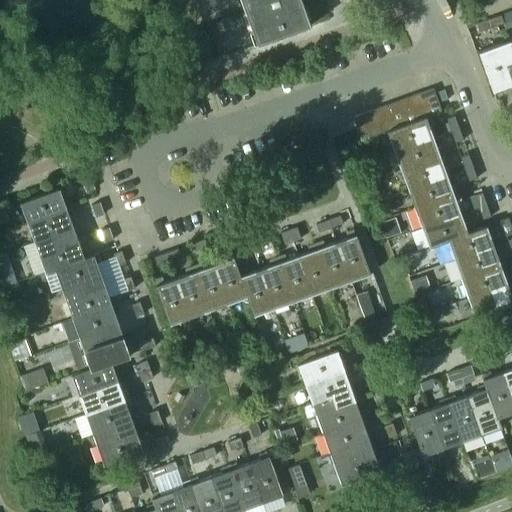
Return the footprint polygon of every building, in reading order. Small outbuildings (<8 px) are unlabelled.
[(240,0),(256,44),(311,25),(302,0),(240,0)] [(503,17),(490,22),(493,30),(506,25),(503,17)] [(493,30),(490,22),(478,26),(481,34),(493,30)] [(494,94),(511,87),(511,62),(505,45),(480,54),(494,94)] [(418,120),(426,117),(440,112),(432,89),(409,97),(418,120)] [(448,99),(445,89),(437,91),(441,101),(448,99)] [(409,97),(387,106),(395,128),(418,120),(409,97)] [(387,106),(375,110),(383,132),(386,131),(395,128),(387,106)] [(375,110),(364,114),(372,136),(383,132),(375,110)] [(361,140),(372,136),(364,114),(353,118),(361,140)] [(393,151),(433,136),(426,117),(418,120),(395,128),(386,131),(393,151)] [(451,132),(458,129),(454,117),(446,120),(451,132)] [(463,141),(458,129),(451,132),(455,144),(463,141)] [(440,155),(433,136),(393,151),(400,170),(440,155)] [(447,175),(440,155),(400,170),(407,190),(447,175)] [(465,170),(473,167),(468,156),(460,159),(465,170)] [(469,182),(477,179),(473,167),(465,170),(469,182)] [(407,190),(414,209),(454,195),(447,175),(407,190)] [(86,194),(95,191),(90,179),(81,182),(86,194)] [(20,203),(27,223),(67,208),(60,188),(20,203)] [(479,209),(487,206),(482,194),(474,197),(479,209)] [(462,215),(454,195),(414,209),(421,229),(462,215)] [(95,218),(103,215),(99,203),(91,206),(95,218)] [(491,217),(487,206),(479,209),(483,220),(491,217)] [(27,223),(34,242),(54,234),(58,246),(78,238),(67,208),(27,223)] [(468,232),(462,215),(421,229),(428,248),(447,241),(447,240),(468,232)] [(341,216),(316,225),(319,232),(344,223),(341,216)] [(395,217),(381,222),(386,237),(400,232),(395,217)] [(511,227),(508,218),(500,221),(504,234),(511,230),(511,227)] [(487,226),(468,232),(447,240),(447,241),(453,259),(494,244),(487,226)] [(297,228),(280,235),(284,246),(301,240),(297,228)] [(7,230),(0,232),(0,246),(11,242),(7,230)] [(105,244),(113,241),(108,230),(101,233),(105,244)] [(219,248),(228,244),(224,232),(214,236),(219,248)] [(85,258),(78,238),(58,246),(54,234),(34,242),(45,273),(55,270),(86,259),(85,258)] [(336,242),(350,282),(370,274),(356,235),(336,242)] [(258,238),(241,245),(245,257),(262,250),(258,238)] [(205,239),(193,244),(196,252),(208,247),(205,239)] [(317,249),(331,289),(350,282),(336,242),(317,249)] [(501,265),(494,244),(453,259),(461,280),(501,265)] [(179,248),(153,258),(156,266),(182,257),(179,248)] [(298,256),(311,296),(331,289),(317,249),(298,256)] [(0,254),(0,270),(5,287),(16,284),(9,262),(11,258),(9,251),(0,254)] [(118,267),(125,264),(121,253),(114,255),(118,267)] [(55,270),(61,288),(81,281),(85,293),(105,285),(94,255),(85,258),(86,259),(55,270)] [(279,263),(292,302),(311,296),(298,256),(279,263)] [(213,265),(226,305),(246,298),(247,297),(239,277),(240,276),(233,258),(213,265)] [(259,270),(273,309),(292,302),(279,263),(259,270)] [(194,272),(208,311),(226,305),(213,265),(194,272)] [(461,280),(468,298),(508,283),(501,265),(461,280)] [(247,297),(246,298),(253,317),(273,309),(259,270),(240,276),(239,277),(247,297)] [(175,279),(188,318),(208,311),(194,272),(175,279)] [(410,280),(415,294),(431,288),(426,274),(410,280)] [(127,292),(135,290),(130,278),(123,280),(127,292)] [(155,286),(169,325),(188,318),(175,279),(155,286)] [(61,288),(72,319),(112,304),(105,285),(85,293),(81,281),(61,288)] [(19,283),(5,287),(11,304),(24,299),(19,283)] [(511,305),(511,294),(508,283),(468,298),(475,318),(511,305)] [(416,294),(416,296),(422,314),(422,313),(433,310),(426,291),(416,294)] [(136,317),(144,314),(139,302),(132,305),(136,317)] [(28,314),(24,304),(15,308),(19,318),(28,314)] [(71,341),(79,338),(99,331),(103,342),(123,335),(112,304),(72,319),(73,321),(65,324),(63,328),(66,338),(71,341)] [(99,331),(79,338),(90,368),(90,369),(111,362),(130,355),(123,335),(103,342),(99,331)] [(366,354),(375,351),(370,339),(362,343),(366,354)] [(141,344),(143,351),(155,347),(153,340),(141,344)] [(504,343),(492,347),(495,355),(507,351),(504,343)] [(12,352),(15,360),(30,354),(28,347),(12,352)] [(298,365),(305,385),(345,371),(338,351),(298,365)] [(473,354),(476,363),(478,366),(486,363),(481,351),(473,354)] [(71,375),(79,395),(118,380),(111,362),(90,369),(90,368),(71,375)] [(150,371),(147,363),(135,367),(138,375),(150,371)] [(469,365),(457,370),(460,377),(472,372),(469,365)] [(511,368),(502,372),(511,398),(511,368)] [(460,377),(457,370),(446,374),(448,381),(460,377)] [(153,379),(150,371),(138,375),(141,384),(153,379)] [(305,385),(311,404),(331,397),(335,408),(355,401),(345,371),(305,385)] [(487,388),(498,418),(511,412),(511,398),(502,372),(482,379),(486,388),(487,388)] [(28,373),(20,376),(26,390),(33,387),(28,373)] [(378,385),(374,373),(367,376),(371,387),(378,385)] [(79,395),(86,414),(125,400),(118,380),(79,395)] [(430,380),(418,384),(421,391),(433,387),(430,380)] [(383,397),(378,385),(371,387),(375,399),(383,397)] [(467,395),(481,435),(501,428),(498,418),(487,388),(486,388),(467,395)] [(404,389),(396,392),(401,404),(409,401),(404,389)] [(447,402),(462,442),(481,435),(467,395),(447,402)] [(311,404),(322,434),(362,420),(355,401),(335,408),(331,397),(311,404)] [(86,414),(92,433),(112,426),(116,437),(136,430),(125,400),(86,414)] [(447,402),(428,409),(443,449),(462,442),(447,402)] [(423,456),(443,449),(428,409),(408,416),(423,456)] [(153,426),(161,423),(157,411),(148,414),(153,426)] [(322,434),(329,454),(349,446),(353,459),(373,451),(362,420),(322,434)] [(389,437),(396,434),(392,423),(385,425),(389,437)] [(251,440),(261,437),(257,425),(247,428),(251,440)] [(143,450),(136,430),(116,437),(112,426),(92,433),(104,464),(143,450)] [(297,439),(293,426),(280,431),(284,444),(297,439)] [(49,449),(41,429),(26,435),(33,455),(49,449)] [(157,449),(169,444),(166,436),(154,441),(157,449)] [(239,438),(227,443),(230,450),(242,446),(239,438)] [(293,456),(289,446),(279,449),(283,460),(293,456)] [(380,471),(373,451),(353,459),(349,446),(329,454),(340,485),(380,471)] [(212,448),(200,452),(203,460),(215,456),(212,448)] [(404,462),(404,463),(415,458),(412,449),(400,454),(403,461),(404,462)] [(203,460),(200,452),(188,457),(191,465),(203,460)] [(511,463),(511,458),(510,452),(492,458),(496,469),(511,463)] [(494,471),(488,454),(475,459),(481,476),(494,471)] [(60,469),(56,455),(43,459),(48,473),(60,469)] [(268,455),(248,463),(262,503),(283,495),(268,455)] [(404,462),(403,461),(395,464),(407,496),(415,493),(404,463),(404,462)] [(177,470),(174,462),(162,466),(165,474),(177,470)] [(301,462),(289,465),(297,495),(308,492),(301,462)] [(244,509),(262,503),(248,463),(230,469),(244,509)] [(165,474),(162,466),(150,470),(153,479),(165,474)] [(230,469),(209,476),(222,511),(236,511),(244,509),(230,469)] [(222,511),(209,476),(190,483),(200,511),(222,511)] [(123,483),(126,491),(129,499),(142,494),(136,478),(123,483)] [(420,483),(423,492),(423,493),(432,489),(429,480),(420,483)] [(200,511),(190,483),(171,490),(178,511),(200,511)] [(151,497),(155,508),(156,508),(157,511),(178,511),(171,490),(151,497)] [(92,511),(103,508),(100,501),(88,505),(90,511),(92,511)]
